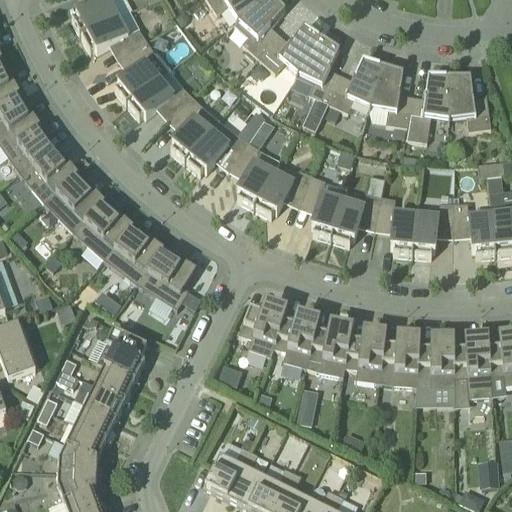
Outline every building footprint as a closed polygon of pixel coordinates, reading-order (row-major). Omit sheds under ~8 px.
[(71,25),(80,42),(117,22),(107,3),(105,3),(103,0),(91,0),(89,1),(93,10),(75,20),(77,23),(73,25),(72,25),(71,25)] [(161,3),(159,0),(145,0),(149,9),(161,3)] [(207,0),(204,2),(216,20),(228,13),(237,27),(270,0),(207,0)] [(242,51),(258,65),(279,41),(269,33),(285,16),(271,0),(270,0),(237,27),(233,31),(233,32),(248,44),(242,51)] [(184,16),(175,22),(181,32),(187,28),(187,21),(184,16)] [(114,49),(123,64),(146,48),(138,36),(128,42),(117,22),(80,42),(89,59),(90,59),(90,58),(94,56),(96,59),(114,49)] [(279,41),(258,65),(275,79),(284,68),(298,80),(321,44),(304,32),(288,50),(279,41)] [(321,44),(298,80),(314,88),(308,101),(328,110),(341,82),(329,76),(339,55),(321,44)] [(127,111),(159,85),(171,76),(156,58),(154,59),(146,48),(123,64),(133,76),(117,90),(119,93),(116,96),(115,95),(114,96),(127,111)] [(341,82),(328,110),(347,119),(353,106),(370,114),(382,72),(362,66),(352,87),(341,82)] [(259,68),(251,76),(257,81),(263,81),(268,76),(259,68)] [(382,72),(370,114),(388,117),(385,131),(407,134),(412,103),(399,101),(402,78),(382,72)] [(412,103),(407,134),(405,146),(427,149),(430,123),(449,126),(449,82),(427,82),(424,105),(412,103)] [(449,82),(449,126),(466,124),(468,138),(490,135),(486,101),(485,101),(485,104),(473,105),(470,82),(449,82)] [(159,85),(127,111),(139,126),(140,125),(139,125),(143,122),(145,125),(161,111),(171,123),(172,124),(192,104),(182,94),(173,102),(159,85)] [(26,111),(23,106),(13,88),(8,91),(8,92),(0,96),(0,144),(27,125),(27,124),(21,114),(26,111)] [(185,169),(211,137),(219,127),(202,113),(192,104),(172,124),(185,134),(171,150),(174,153),(171,156),(170,157),(185,169)] [(333,126),(338,115),(327,111),(322,121),(333,126)] [(47,142),(43,137),(32,121),(27,124),(27,125),(0,144),(0,153),(19,180),(49,156),(42,146),(47,142)] [(406,135),(392,132),(391,142),(405,144),(406,135)] [(219,162),(232,173),(248,149),(236,141),(228,151),(211,137),(185,169),(200,181),(201,180),(200,180),(203,176),(206,179),(219,162)] [(255,139),(248,149),(258,156),(265,146),(255,139)] [(248,149),(232,173),(246,180),(236,199),(240,201),(238,205),(237,205),(236,206),(254,215),(273,178),(279,167),(260,157),(248,149)] [(62,162),(57,166),(49,156),(19,180),(44,210),(74,185),(74,186),(79,182),(62,162)] [(479,184),(511,180),(511,167),(477,172),(479,184)] [(286,202),(301,209),(312,183),(298,177),(292,188),(273,178),(254,215),(271,224),(272,223),(271,223),(273,219),(277,220),(286,202)] [(313,240),(312,240),(312,241),(330,246),(342,206),(346,194),(325,188),(312,183),(301,209),(302,209),(317,214),(311,234),(314,235),(313,240)] [(360,227),(376,231),(381,203),(385,186),(370,183),(363,213),(342,206),(330,246),(349,252),(349,251),(349,250),(350,246),(354,247),(360,227)] [(105,209),(91,194),(87,190),(83,194),(74,186),(74,185),(44,210),(73,239),(100,212),(101,213),(105,209)] [(381,203),(376,231),(392,233),(390,254),(393,254),(393,259),(392,259),(392,260),(412,262),(416,221),(394,219),(395,206),(381,203)] [(436,238),(452,238),(453,238),(453,210),(439,210),(437,223),(416,221),(412,262),(431,264),(431,263),(430,263),(431,258),(434,258),(436,238)] [(453,210),(453,238),(469,237),(471,258),(475,258),(476,262),(475,262),(475,264),(494,262),(490,220),(468,223),(467,210),(453,210)] [(511,218),(490,220),(494,262),(511,259),(511,211),(511,212),(511,218)] [(114,216),(112,218),(110,221),(101,213),(100,212),(73,239),(104,267),(129,238),(130,238),(134,233),(114,216)] [(20,255),(27,248),(17,237),(10,245),(20,255)] [(164,256),(148,244),(143,240),(139,245),(130,238),(129,238),(104,267),(137,291),(160,260),(161,261),(164,256)] [(196,276),(179,265),(174,262),(171,267),(161,261),(160,260),(137,291),(177,316),(188,298),(184,295),(196,276)] [(52,263),(44,271),(51,278),(59,270),(52,263)] [(40,316),(54,312),(49,300),(36,305),(40,316)] [(105,317),(113,323),(120,313),(112,307),(105,317)] [(271,364),(274,355),(283,326),(287,315),(286,315),(286,316),(271,311),(268,320),(250,314),(238,342),(251,346),(247,356),(271,364)] [(300,331),(283,326),(274,355),(285,358),(282,368),(306,375),(306,374),(316,337),(320,325),(319,325),(318,326),(303,322),(300,331)] [(86,325),(83,331),(86,333),(95,331),(97,327),(91,324),(86,325)] [(35,376),(17,328),(0,334),(0,364),(8,386),(35,376)] [(316,337),(306,374),(319,377),(319,379),(343,384),(344,375),(350,345),(353,333),(351,333),(351,334),(336,331),(334,340),(316,337)] [(135,387),(144,369),(148,371),(149,369),(132,361),(139,348),(141,349),(141,348),(128,342),(113,335),(106,349),(113,353),(104,372),(135,387)] [(350,345),(344,375),(356,376),(355,387),(379,390),(384,350),(386,339),(385,338),(385,340),(369,338),(368,347),(350,345)] [(506,351),(488,353),(491,384),(503,382),(504,392),(511,391),(511,340),(505,341),(506,351)] [(471,354),(454,355),(454,385),(454,394),(454,400),(467,399),(468,405),(492,403),(491,384),(488,353),(488,341),(486,341),(486,343),(471,344),(471,354)] [(384,350),(379,390),(393,392),(417,393),(417,384),(419,354),(420,342),(419,342),(419,343),(403,342),(402,352),(384,350)] [(419,354),(417,384),(430,384),(430,395),(454,394),(454,385),(454,355),(454,343),(452,343),(453,344),(437,344),(437,354),(419,354)] [(66,364),(61,376),(71,380),(76,369),(66,364)] [(135,388),(135,387),(104,372),(94,392),(126,407),(134,389),(138,390),(139,389),(135,388)] [(226,374),(221,372),(217,385),(221,387),(226,374)] [(71,380),(61,376),(56,386),(72,394),(78,384),(71,380)] [(27,390),(31,401),(45,396),(41,385),(27,390)] [(129,409),(126,407),(94,392),(85,411),(116,426),(125,408),(128,410),(129,409)] [(271,404),(259,400),(256,411),(267,415),(271,404)] [(47,404),(42,415),(52,420),(57,408),(47,404)] [(27,424),(33,411),(22,406),(16,419),(27,424)] [(106,446),(116,428),(119,430),(120,429),(116,426),(85,411),(75,431),(106,446)] [(313,417),(298,414),(296,429),(310,432),(313,417)] [(52,420),(42,415),(37,426),(46,430),(52,420)] [(258,437),(262,429),(252,423),(248,431),(258,437)] [(110,448),(106,446),(75,431),(65,451),(97,466),(106,448),(110,449),(110,448)] [(43,440),(32,434),(27,445),(38,451),(43,440)] [(365,447),(346,439),(340,452),(359,460),(365,447)] [(250,456),(255,445),(246,441),(241,452),(250,456)] [(96,480),(97,466),(65,451),(58,466),(58,479),(100,481),(100,480),(96,480)] [(210,497),(225,504),(249,458),(242,454),(234,469),(220,461),(204,494),(205,494),(205,493),(210,496),(210,497)] [(257,462),(249,458),(225,504),(240,511),(248,511),(263,483),(250,476),(257,462)] [(372,468),(379,471),(383,462),(376,459),(372,468)] [(502,479),(511,478),(511,465),(500,467),(502,479)] [(480,491),(497,490),(496,467),(479,468),(480,491)] [(275,511),(292,479),(285,475),(277,490),(263,483),(248,511),(275,511)] [(426,478),(415,479),(415,489),(426,488),(426,478)] [(63,508),(96,496),(96,481),(100,482),(100,481),(58,479),(57,492),(63,508)] [(300,483),(292,479),(275,511),(302,511),(307,505),(293,498),(300,483)] [(343,504),(347,496),(340,493),(337,501),(343,504)] [(64,511),(101,511),(96,496),(63,508),(64,511)] [(480,511),(485,505),(465,496),(458,509),(464,511),(480,511)] [(302,511),(329,511),(336,501),(327,497),(320,511),(307,505),(302,511)] [(339,511),(343,505),(336,501),(329,511),(339,511)]
